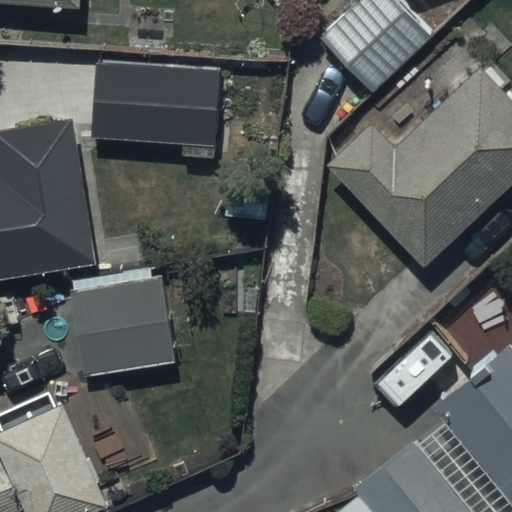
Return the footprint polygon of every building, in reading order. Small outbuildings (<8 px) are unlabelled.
[(431,27),(405,0),(347,0),(318,29),(369,84),(431,27)] [(166,56),(94,52),(92,131),(180,134),(180,148),(228,150),(231,66),(222,66),(222,60),(201,60),(202,49),(166,48),(166,56)] [(394,139),(367,108),(324,155),(425,260),(511,176),(511,90),(478,55),(394,139)] [(70,112),(0,122),(0,271),(92,257),(70,112)] [(451,479),(413,431),(353,479),(357,485),(327,509),(330,511),(511,511),(511,260),(499,245),(398,339),(439,387),(430,397),(480,456),(451,479)] [(104,277),(69,282),(82,370),(177,356),(164,269),(145,272),(144,262),(102,268),(104,277)] [(0,511),(49,511),(107,487),(61,383),(54,386),(49,375),(0,396),(0,511)] [(313,511),(310,504),(292,511),(290,511),(282,492),(252,505),(254,511),(313,511)]
